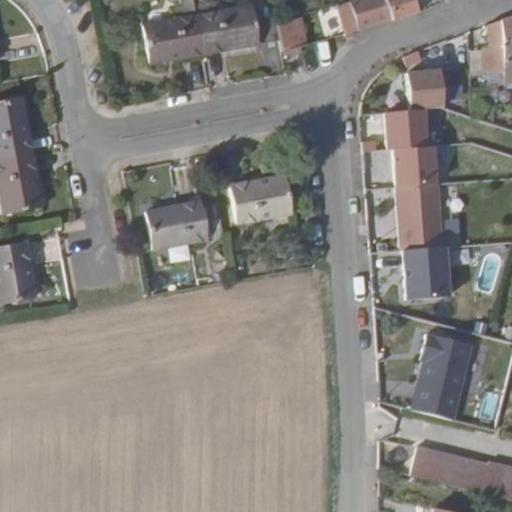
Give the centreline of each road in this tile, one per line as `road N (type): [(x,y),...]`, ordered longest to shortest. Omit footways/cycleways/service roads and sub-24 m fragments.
road 1 (residential): [(332,102),(354,273),(357,511)]
road 2 (residential): [(329,82),(91,135)]
road 3 (residential): [(95,159),(332,102)]
road 4 (residential): [(483,0),(402,30),(329,82)]
road 5 (residential): [(91,135),(56,0)]
